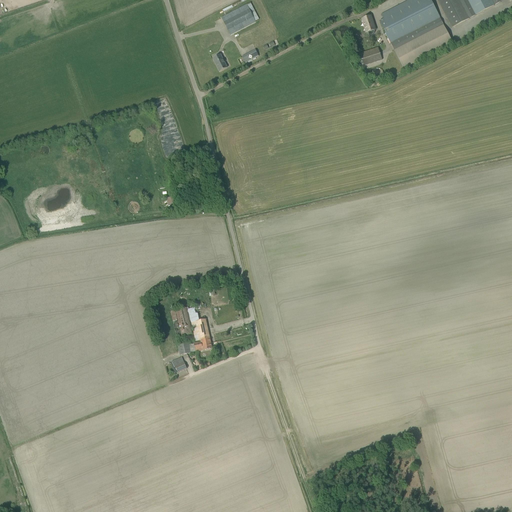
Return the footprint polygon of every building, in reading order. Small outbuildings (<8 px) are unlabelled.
[(392,45),(440,19),(430,0),(409,0),(381,15),(384,19),(380,22),(392,45)] [(470,19),(459,0),(437,0),(452,29),(470,19)] [(467,0),(459,0),(470,19),(476,16),(467,0)] [(467,0),(476,16),(494,7),(489,0),(467,0)] [(250,4),(247,6),(255,22),(259,20),(250,4)] [(255,22),(247,6),(246,5),(221,18),(230,35),(255,22)] [(371,16),(361,19),(363,24),(366,33),(368,33),(368,34),(369,34),(369,35),(370,35),(371,35),(372,35),(373,35),(373,34),(374,34),(374,33),(374,32),(374,31),(376,30),(373,21),(372,20),(371,16)] [(440,19),(392,45),(394,50),(443,25),(440,19)] [(443,25),(394,50),(395,50),(404,69),(453,44),(452,43),(448,34),(443,25)] [(360,54),(355,56),(359,68),(364,66),(382,60),(379,52),(378,48),(360,54)] [(245,63),(258,56),(255,50),(242,57),(245,63)] [(219,72),(227,68),(220,55),(213,59),(219,72)] [(206,320),(201,321),(191,323),(188,308),(171,312),(176,338),(194,334),(195,341),(200,340),(201,342),(194,344),(195,347),(211,343),(206,320)] [(212,349),(211,343),(195,347),(196,352),(212,349)] [(187,354),(184,344),(178,345),(180,355),(187,354)] [(182,358),(176,360),(172,362),(174,367),(175,367),(176,369),(173,370),(175,374),(186,369),(182,358)]
